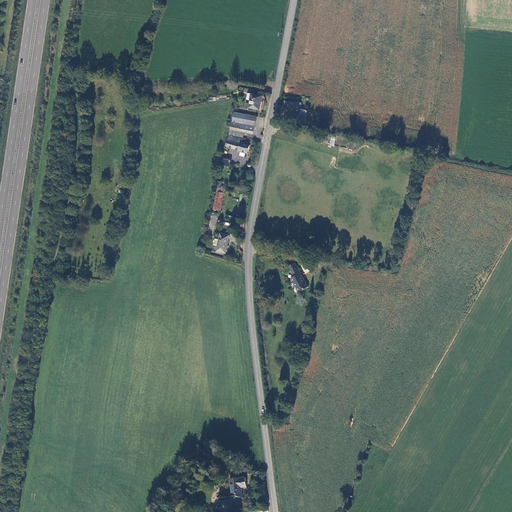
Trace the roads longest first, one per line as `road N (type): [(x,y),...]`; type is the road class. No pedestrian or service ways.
road 1 (tertiary): [(293,0),(248,271),(274,511)]
road 2 (trunk): [(0,300),(43,0)]
road 3 (trunk): [(30,0),(0,213)]
